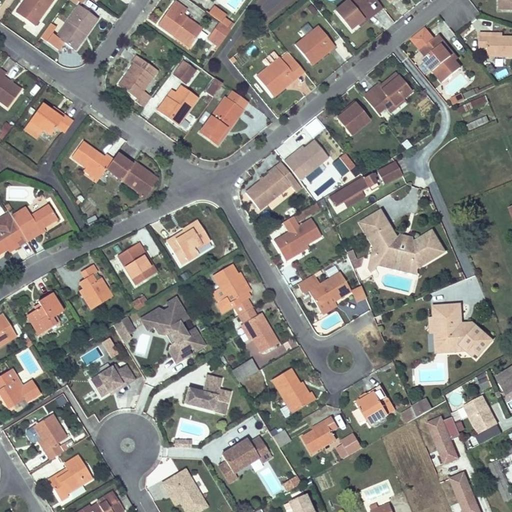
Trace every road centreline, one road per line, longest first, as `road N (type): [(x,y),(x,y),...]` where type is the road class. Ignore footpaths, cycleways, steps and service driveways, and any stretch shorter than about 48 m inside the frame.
road 1 (residential): [(209,190),(441,0)]
road 2 (unknown): [(388,43),(441,110),(444,129),(423,172),(466,273)]
road 3 (residential): [(0,292),(209,190)]
road 4 (residential): [(209,190),(223,197),(312,349)]
road 5 (residential): [(209,190),(78,83)]
